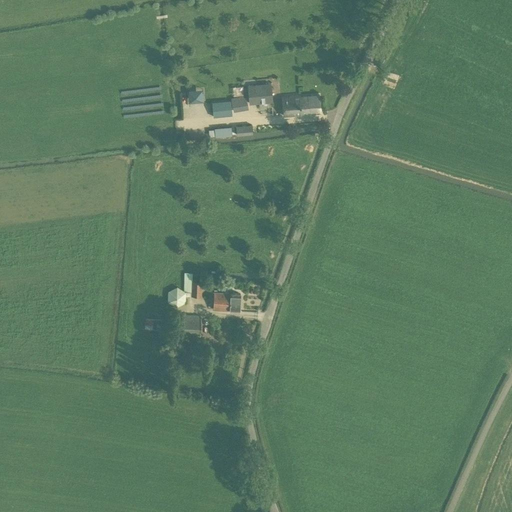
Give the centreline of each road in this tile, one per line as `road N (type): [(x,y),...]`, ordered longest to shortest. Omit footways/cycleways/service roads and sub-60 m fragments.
road 1 (unclassified): [(274,511),(249,414),(252,376),(339,124),(401,0)]
road 2 (unclassified): [(449,511),(511,375)]
